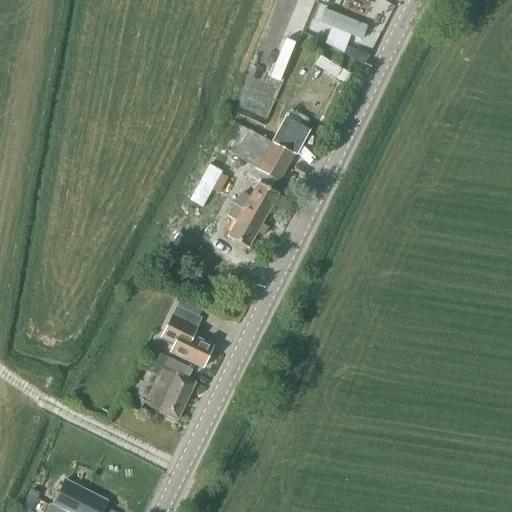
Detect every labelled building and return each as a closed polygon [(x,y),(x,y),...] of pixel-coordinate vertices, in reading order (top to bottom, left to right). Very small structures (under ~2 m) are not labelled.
[(366,27),(323,10),(318,24),(361,41),(366,27)] [(227,238),(247,249),(255,233),(262,236),(266,228),(260,225),(277,194),(269,190),(274,180),(278,182),(292,156),(259,137),(244,163),(250,166),(244,176),(257,184),(242,210),(234,206),(227,218),(236,222),(227,238)] [(201,369),(212,347),(192,337),(200,319),(176,307),(160,338),(174,344),(169,353),(201,369)] [(139,370),(155,378),(143,403),(176,421),(194,384),(186,380),(191,371),(149,349),(139,370)] [(65,511),(100,511),(106,502),(62,480),(50,504),(65,511)]
